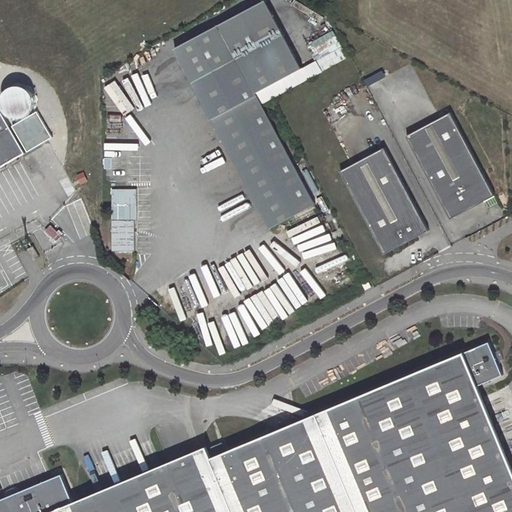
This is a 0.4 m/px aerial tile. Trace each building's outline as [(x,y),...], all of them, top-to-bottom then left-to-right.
[(260,3),(172,52),(271,230),(315,206),(260,106),(254,95),(297,71),(260,3)] [(297,71),(254,95),(260,106),(273,98),(313,76),(307,66),(297,71)] [(0,168),(25,154),(0,110),(0,168)] [(449,111),(406,134),(451,215),(494,191),(449,111)] [(383,146),(338,171),(383,253),(428,228),(383,146)] [(134,222),(111,221),(111,251),(134,251),(134,222)] [(33,245),(27,249),(33,261),(40,257),(33,245)] [(368,281),(362,284),(365,290),(371,287),(368,281)] [(0,511),(511,511),(511,487),(471,389),(496,379),(482,346),(458,356),(457,355),(311,416),(302,412),(298,422),(289,417),(285,427),(276,423),(272,432),(222,453),(218,444),(204,450),(203,448),(71,503),(59,475),(0,499),(0,511)]
